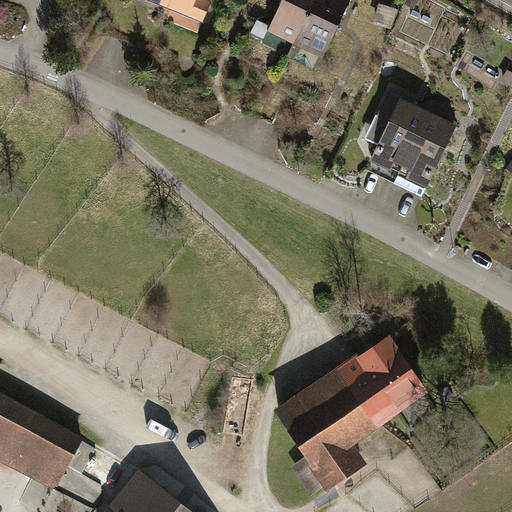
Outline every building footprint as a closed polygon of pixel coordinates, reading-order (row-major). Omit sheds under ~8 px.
[(133,0),(202,27),(212,0),(133,0)] [(280,0),(262,37),(294,54),(322,0),(280,0)] [(360,5),(350,0),(322,0),(294,54),(327,70),(360,5)] [(369,160),(401,176),(432,115),(399,99),(369,160)] [(463,128),(432,115),(401,176),(431,192),(463,128)] [(328,495),(330,498),(371,469),(358,451),(410,414),(418,425),(441,409),(393,341),(362,362),(360,359),(276,418),(308,465),(296,473),(317,503),(328,495)] [(0,395),(0,462),(54,490),(81,437),(0,395)] [(188,511),(136,471),(112,502),(115,504),(108,511),(188,511)]
